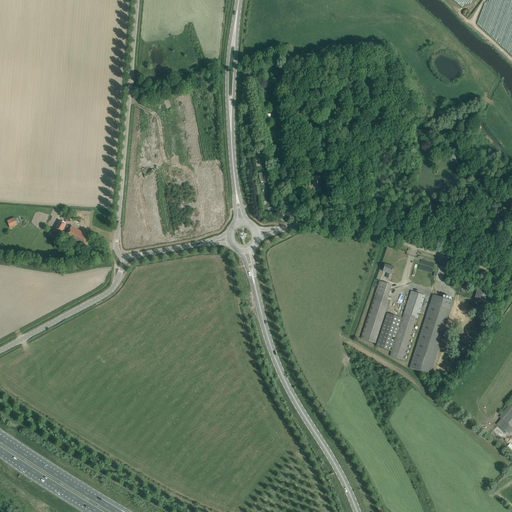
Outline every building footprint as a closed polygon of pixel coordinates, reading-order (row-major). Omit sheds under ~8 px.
[(452,145),(449,154),(456,156),(459,147),(452,145)] [(322,186),(321,176),(312,176),(313,186),(322,186)] [(7,221),(10,228),(17,225),(14,218),(7,221)] [(66,236),(85,248),(91,238),(71,226),(69,231),(64,229),(66,225),(60,221),(58,225),(57,224),(57,225),(57,226),(56,229),(67,235),(66,236)] [(385,265),(384,269),(383,271),(388,273),(386,278),(390,279),(391,274),(392,274),(393,267),(385,265)] [(388,296),(392,285),(379,281),(361,339),(377,343),(392,298),(388,296)] [(477,287),(474,298),(480,300),(482,295),(484,296),(486,289),(477,287)] [(390,356),(404,361),(425,295),(411,290),(390,356)] [(433,294),(430,304),(410,368),(430,374),(451,310),(454,301),(433,294)] [(376,346),(390,351),(401,318),(387,313),(376,346)] [(501,419),(496,424),(497,425),(509,434),(511,431),(511,397),(498,416),(499,417),(501,419)]
